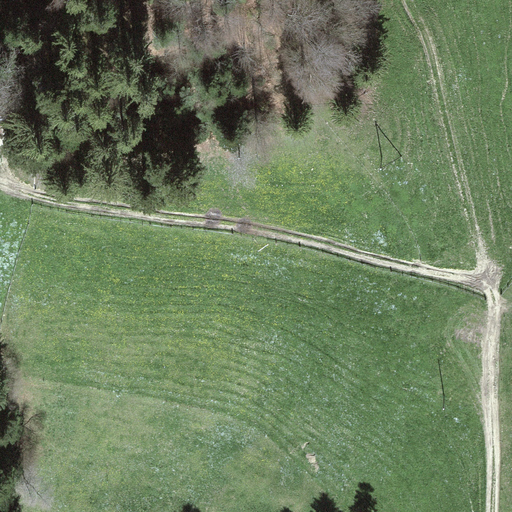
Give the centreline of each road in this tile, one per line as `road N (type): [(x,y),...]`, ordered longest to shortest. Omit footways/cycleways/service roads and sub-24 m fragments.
road 1 (track): [(0,185),(64,207),(251,230),(483,285)]
road 2 (track): [(396,0),(427,69),(483,285)]
road 3 (track): [(487,511),(483,285)]
